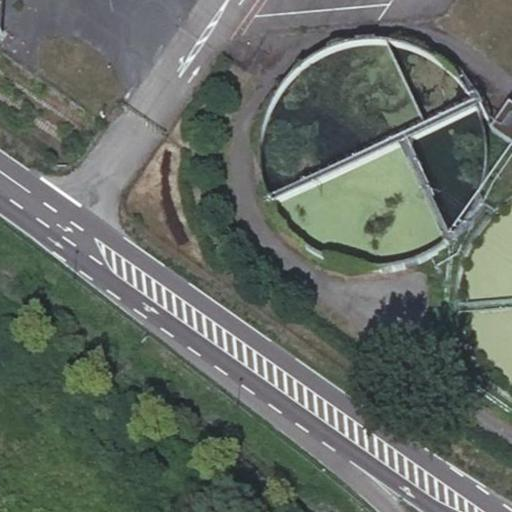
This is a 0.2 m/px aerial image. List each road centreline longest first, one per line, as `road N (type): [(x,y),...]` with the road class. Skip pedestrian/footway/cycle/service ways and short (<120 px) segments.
road 1 (tertiary): [(324,420),(0,192)]
road 2 (tertiary): [(455,511),(324,420)]
